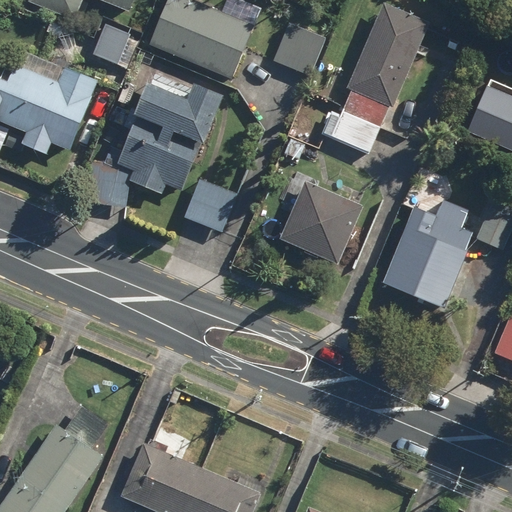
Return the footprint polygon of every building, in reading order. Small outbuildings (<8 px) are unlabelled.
[(137,0),(34,0),(78,18),(85,0),(111,0),(133,9),(137,0)] [(259,23),(203,0),(170,0),(152,43),(235,78),(259,23)] [(434,19),(388,0),(387,0),(351,86),(356,88),(345,114),(336,110),(326,133),(373,153),(394,104),(398,106),(434,19)] [(109,18),(96,47),(92,58),(127,73),(144,33),(109,18)] [(296,21),(278,62),(317,79),(334,37),(296,21)] [(15,76),(0,69),(0,116),(31,129),(27,140),(51,151),(56,140),(75,148),(104,79),(27,47),(15,76)] [(190,100),(150,84),(119,165),(133,170),(130,180),(135,182),(164,193),(168,184),(184,190),(204,140),(208,142),(228,92),(198,80),(190,100)] [(511,90),(492,82),(471,129),(511,146),(511,90)] [(0,119),(0,163),(1,163),(17,127),(0,119)] [(241,191),(203,176),(188,215),(226,230),(241,191)] [(369,205),(310,178),(284,236),(343,262),(369,205)] [(511,237),(511,197),(500,192),(480,237),(507,249),(511,237)] [(441,211),(419,203),(388,281),(450,306),(473,249),(469,247),(476,230),(465,225),(472,206),(447,196),(441,211)] [(511,318),(498,352),(511,357),(511,318)] [(60,422),(0,510),(0,511),(67,511),(107,454),(96,447),(112,422),(85,403),(68,428),(60,422)] [(254,511),(263,493),(143,444),(121,497),(155,511),(254,511)]
